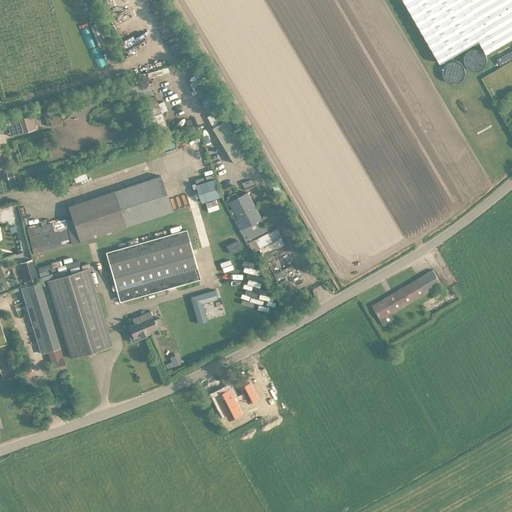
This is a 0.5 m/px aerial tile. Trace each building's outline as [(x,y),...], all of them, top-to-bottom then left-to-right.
[(511,0),(402,0),(439,62),(460,50),(478,40),(485,53),(511,36),(511,0)] [(187,53),(181,42),(171,48),(177,59),(187,53)] [(166,68),(145,73),(147,78),(167,72),(166,68)] [(127,84),(130,93),(148,85),(144,77),(144,72),(134,75),(137,80),(127,84)] [(211,91),(199,98),(206,110),(218,103),(211,91)] [(166,128),(159,112),(156,102),(153,94),(141,99),(154,133),(166,128)] [(35,128),(32,117),(31,114),(13,119),(16,133),(35,128)] [(230,124),(219,129),(215,132),(234,169),(249,161),(230,124)] [(4,171),(6,180),(13,179),(10,170),(4,171)] [(159,174),(66,205),(70,218),(26,229),(32,253),(78,241),(171,210),(159,174)] [(250,179),(241,182),(245,190),(255,184),(250,179)] [(275,180),(270,182),(276,192),(280,190),(275,180)] [(227,199),(224,200),(227,205),(229,204),(232,210),(241,229),(243,228),(248,238),(265,229),(254,207),(246,192),(237,196),(236,197),(234,192),(225,197),(227,199)] [(185,228),(104,250),(111,276),(118,301),(199,279),(192,254),(185,228)] [(36,278),(32,262),(30,258),(18,262),(24,282),(32,279),(36,278)] [(87,267),(46,279),(69,357),(111,345),(87,267)] [(394,291),(371,305),(379,319),(374,322),(383,338),(390,336),(383,325),(393,319),(389,313),(440,283),(431,269),(394,291)] [(38,282),(20,288),(40,353),(46,351),(59,347),(39,282),(38,282)] [(128,329),(126,329),(130,340),(143,334),(143,333),(147,332),(146,330),(155,326),(148,310),(130,317),(132,322),(126,324),(128,329)] [(50,361),(47,362),(50,372),(65,367),(62,357),(50,361)] [(228,387),(215,394),(216,398),(221,407),(226,415),(239,408),(235,400),(243,395),(247,402),(257,397),(249,381),(243,384),(239,386),(242,392),(233,397),(228,387)]
